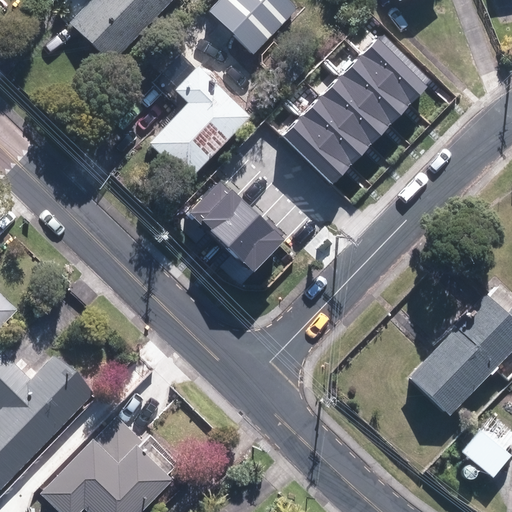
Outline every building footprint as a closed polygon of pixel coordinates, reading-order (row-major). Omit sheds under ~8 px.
[(82,0),(58,26),(104,69),(169,0),(82,0)] [(291,13),(277,0),(214,0),(202,14),(248,58),(291,13)] [(377,38),(360,56),(411,103),(428,86),(377,38)] [(360,56),(340,77),(391,125),(411,103),(360,56)] [(176,187),(239,120),(185,70),(161,95),(174,107),(135,148),(176,187)] [(340,77),(322,96),(372,144),(391,125),(340,77)] [(322,96),(304,115),(354,163),(372,144),(322,96)] [(304,115),(283,137),(333,185),(354,163),(304,115)] [(216,178),(186,212),(220,243),(251,208),(216,178)] [(251,208),(220,243),(254,273),(285,239),(251,208)] [(439,420),(511,342),(511,311),(487,288),(477,299),(473,296),(442,328),(445,331),(398,382),(439,420)] [(0,327),(17,309),(0,291),(0,327)] [(0,486),(86,395),(45,357),(23,380),(8,366),(0,358),(0,486)] [(484,415),(452,454),(484,481),(503,458),(498,454),(511,437),(484,415)] [(111,417),(82,446),(104,467),(122,448),(126,452),(136,442),(119,426),(111,417)] [(70,511),(131,511),(159,484),(126,452),(122,448),(104,467),(82,446),(79,442),(26,496),(42,511),(69,511),(70,511)]
